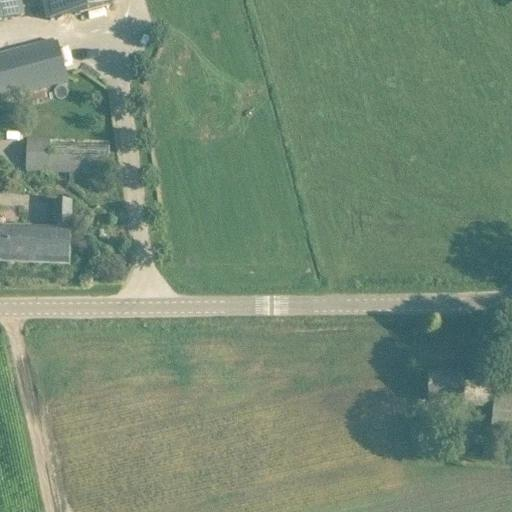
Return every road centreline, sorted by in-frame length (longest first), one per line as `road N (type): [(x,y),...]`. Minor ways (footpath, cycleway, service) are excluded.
road 1 (unclassified): [(0,308),(511,302)]
road 2 (unknown): [(142,307),(117,106),(126,0)]
road 3 (track): [(12,308),(54,511)]
road 4 (unknown): [(122,24),(0,44)]
